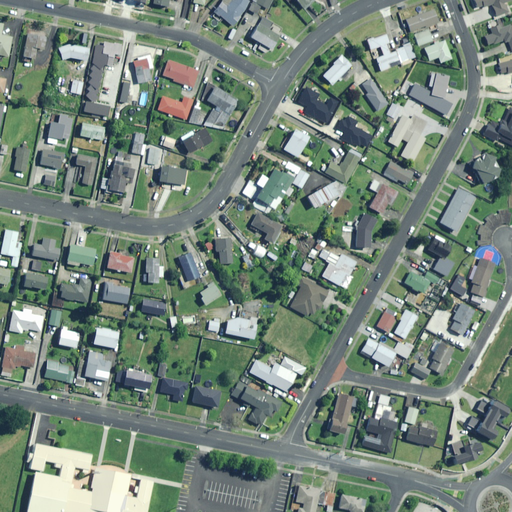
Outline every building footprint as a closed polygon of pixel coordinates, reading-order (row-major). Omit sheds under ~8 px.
[(220,2),(212,12),(218,16),(219,15),(232,26),(240,17),(239,16),(243,10),(249,1),(247,0),(232,0),(232,1),(230,0),(226,6),(220,2)] [(256,0),(255,3),(267,9),(272,0),(256,0)] [(294,0),(295,0),(303,9),(313,0),(294,0)] [(473,0),(476,8),(483,5),(483,7),(491,4),(495,17),(508,12),(504,3),(511,0),(473,0)] [(433,9),(405,19),(410,32),(425,26),(425,27),(438,22),(433,9)] [(273,22),(262,16),(258,24),(268,30),(273,22)] [(2,24),(0,23),(0,55),(6,57),(10,37),(0,35),(2,24)] [(257,23),(249,37),(271,50),(279,36),(268,30),(258,24),(257,23)] [(491,34),(485,36),(488,44),(493,42),(493,44),(503,40),(504,42),(508,41),(511,50),(511,49),(511,25),(510,26),(510,25),(501,28),(500,25),(490,29),(491,34)] [(427,29),(413,34),(418,46),(432,41),(427,29)] [(44,37),(26,33),(22,56),(32,59),(35,48),(42,49),(44,37)] [(376,59),(380,71),(400,63),(395,51),(389,53),(385,44),(389,43),(386,34),(373,39),(372,38),(366,40),(370,49),(379,46),(383,56),(376,59)] [(444,41),(424,48),(428,60),(438,57),(440,63),(451,58),(444,41)] [(403,47),(396,50),(400,62),(414,57),(409,43),(402,45),(403,47)] [(87,49),(68,45),(58,48),(61,60),(69,57),(85,61),(87,49)] [(322,76),(331,85),(351,66),(340,55),(332,63),(333,64),(322,76)] [(132,61),(137,84),(150,81),(145,58),(132,61)] [(167,59),(162,75),(173,79),(172,81),(192,88),(199,70),(167,59)] [(511,59),(497,62),(500,72),(507,71),(508,73),(511,72),(511,59)] [(415,84),(409,95),(446,115),(452,104),(443,99),(449,76),(436,73),(431,92),(415,84)] [(388,104),(370,78),(361,84),(368,93),(365,95),(377,111),(388,104)] [(82,82),(73,80),(70,92),(80,94),(82,82)] [(119,101),(125,103),(130,83),(123,82),(119,101)] [(205,101),(229,115),(238,100),(214,86),(205,101)] [(307,107),(304,112),(326,124),(338,102),(330,98),(326,105),(316,100),(319,94),(305,87),(297,101),(307,107)] [(162,96),(157,110),(185,120),(192,100),(183,97),(181,103),(162,96)] [(109,107),(85,102),(83,112),(107,117),(109,107)] [(400,108),(392,103),(386,114),(394,119),(400,108)] [(200,108),(194,106),(189,122),(195,124),(200,108)] [(487,123),(482,134),(505,145),(506,142),(511,144),(511,107),(509,106),(503,120),(501,119),(499,123),(491,120),(489,124),(487,123)] [(50,122),(46,137),(60,140),(61,138),(68,139),(72,119),(66,118),(67,116),(59,114),(57,124),(50,122)] [(410,120),(402,115),(387,142),(397,147),(401,138),(407,142),(400,156),(412,162),(425,139),(419,136),(427,122),(413,114),(410,120)] [(344,121),(340,119),(335,128),(344,133),(341,139),(351,144),(351,143),(358,147),(360,144),(366,147),(372,136),(354,126),(357,121),(347,116),(344,121)] [(104,128),(81,123),(79,136),(102,140),(104,128)] [(385,128),(381,126),(376,135),(380,137),(385,128)] [(204,128),(180,142),(187,154),(201,146),(202,148),(212,142),(204,128)] [(308,137),(293,129),(282,150),(297,158),(308,137)] [(144,135),(135,133),(131,153),(139,154),(144,135)] [(174,140),(165,137),(162,146),(172,149),(174,140)] [(28,149),(16,147),(14,156),(15,157),(13,170),(24,172),(28,149)] [(156,165),(159,149),(149,148),(147,163),(156,165)] [(64,153),(42,149),(39,165),(59,169),(61,160),(62,161),(64,153)] [(330,162),(324,173),(344,184),(359,158),(348,152),(342,163),(341,163),(339,167),(330,162)] [(473,159),(470,166),(475,168),(480,182),(489,178),(491,173),(495,175),(498,167),(491,165),(494,156),(484,153),(482,159),(478,157),(475,159),(473,159)] [(96,158),(77,154),(75,165),(84,166),(80,183),(90,185),(96,158)] [(105,189),(104,192),(121,195),(123,183),(130,184),(133,169),(128,168),(129,164),(113,161),(109,180),(101,178),(99,188),(105,189)] [(408,171),(390,161),(384,172),(407,185),(413,173),(408,170),(408,171)] [(186,170),(159,167),(157,182),(184,186),(186,170)] [(273,169),(255,198),(274,210),(293,178),(282,171),(280,173),(273,169)] [(299,170),(292,183),(301,188),(308,175),(299,170)] [(55,176),(45,175),(43,184),(53,186),(55,176)] [(261,187),(266,179),(261,175),(255,184),(261,187)] [(396,192),(373,180),(369,188),(376,193),(368,207),(380,214),(387,203),(389,204),(396,192)] [(257,186),(249,181),(242,192),(250,197),(257,186)] [(337,195),(330,184),(306,198),(312,209),(337,195)] [(457,188),(438,221),(454,230),(474,197),(457,188)] [(478,245),(490,242),(490,238),(491,233),(493,229),(497,226),(501,223),(505,222),(510,223),(511,213),(509,213),(509,210),(507,210),(505,209),(502,210),(499,211),(500,213),(498,214),(494,215),(493,213),(491,214),(489,215),(487,217),(485,219),(487,221),(486,222),(485,223),(483,226),(481,225),(480,226),(479,228),(478,230),(478,234),(480,234),(480,236),(480,237),(480,240),(477,240),(478,245)] [(280,226),(256,213),(250,225),(266,234),(263,240),(271,244),(280,226)] [(377,220),(364,213),(359,219),(356,226),(354,247),(369,248),(370,232),(377,220)] [(17,232),(4,230),(0,252),(0,254),(12,257),(10,265),(16,267),(20,244),(15,243),(17,232)] [(449,246),(433,237),(426,249),(442,258),(449,246)] [(232,264),(229,238),(214,240),(215,252),(217,252),(218,265),(232,264)] [(33,244),(30,256),(56,261),(59,249),(53,248),(54,241),(42,239),(40,246),(33,244)] [(142,245),(135,244),(133,251),(141,253),(142,245)] [(94,250),(68,245),(65,261),(91,266),(94,250)] [(339,258),(323,249),(319,257),(329,262),(321,277),(338,286),(340,283),(343,285),(355,262),(341,254),(339,258)] [(120,255),(108,253),(105,269),(130,273),(133,259),(119,256),(120,255)] [(190,253),(177,258),(186,282),(199,278),(190,253)] [(248,254),(241,257),(247,269),(254,266),(248,254)] [(469,292),(483,297),(495,263),(480,257),(471,282),(473,283),(469,292)] [(157,284),(158,259),(144,258),(144,273),(147,273),(146,283),(157,284)] [(444,276),(452,263),(443,258),(442,260),(438,258),(432,269),(444,276)] [(41,262),(32,260),(31,269),(39,271),(41,262)] [(313,267),(304,263),(301,269),(310,273),(313,267)] [(428,282),(409,271),(403,282),(421,293),(428,282)] [(437,277),(426,271),(423,277),(433,284),(437,277)] [(46,278),(24,274),(21,287),(29,289),(29,288),(43,291),(46,278)] [(458,274),(449,288),(462,296),(466,289),(460,286),(464,278),(458,274)] [(328,292),(300,276),(295,284),(300,287),(289,307),(306,316),(308,313),(312,315),(316,309),(320,311),(323,305),(321,304),(328,292)] [(60,292),(59,298),(86,303),(91,280),(79,278),(78,285),(72,284),(71,286),(60,284),(58,291),(60,292)] [(111,284),(104,282),(101,300),(126,304),(128,289),(110,286),(111,284)] [(199,299),(204,306),(220,296),(213,284),(199,293),(202,298),(199,299)] [(142,299),(139,312),(163,317),(165,304),(142,299)] [(449,329),(461,335),(475,311),(460,303),(452,318),(454,319),(449,329)] [(61,312),(51,310),(48,325),(58,327),(61,312)] [(393,333),(403,338),(416,316),(405,310),(399,319),(400,320),(393,333)] [(43,317),(12,311),(8,331),(21,333),(22,330),(27,331),(27,329),(40,332),(43,317)] [(395,318),(383,312),(375,326),(387,332),(395,318)] [(226,322),(223,334),(252,341),(255,326),(249,325),(250,322),(236,319),(226,322)] [(219,323),(209,321),(207,330),(217,332),(219,323)] [(117,334),(95,329),(92,345),(114,350),(117,334)] [(77,334),(60,331),(56,346),(73,349),(77,334)] [(402,339),(390,332),(387,336),(399,343),(402,339)] [(368,338),(360,351),(386,366),(394,353),(368,338)] [(220,344),(211,341),(209,350),(217,352),(220,344)] [(448,359),(453,350),(440,342),(431,358),(433,359),(429,368),(441,375),(449,360),(448,359)] [(411,349),(400,344),(396,353),(406,358),(411,349)] [(15,350),(5,348),(1,367),(14,370),(14,367),(19,368),(19,366),(32,369),(35,354),(23,351),(24,348),(16,346),(15,350)] [(102,355),(88,352),(83,377),(106,382),(110,363),(101,362),(102,355)] [(304,368),(285,357),(280,365),(289,370),(290,369),(300,375),(304,368)] [(74,385),(83,387),(85,379),(82,378),(86,362),(80,360),(74,385)] [(255,360),(248,372),(284,392),(294,374),(274,363),(270,369),(255,360)] [(57,363),(47,361),(43,377),(65,382),(68,367),(57,365),(57,363)] [(429,371),(415,362),(410,371),(424,379),(429,371)] [(167,365),(159,363),(157,376),(164,377),(167,365)] [(150,377),(118,370),(115,382),(122,384),(122,386),(147,391),(150,377)] [(74,373),(68,371),(66,383),(71,384),(74,373)] [(497,373),(493,371),(488,380),(492,382),(497,373)] [(188,383),(162,378),(159,392),(172,395),(171,400),(181,402),(184,390),(186,391),(188,383)] [(256,392),(238,381),(231,394),(254,407),(247,419),(254,424),(255,423),(259,425),(265,415),(268,416),(271,410),(275,412),(281,402),(258,389),(256,392)] [(220,392),(194,387),(191,403),(216,409),(220,392)] [(380,393),(372,391),(369,401),(377,403),(380,393)] [(358,399),(338,393),(328,431),(341,435),(349,406),(355,407),(358,399)] [(471,416),(466,424),(477,430),(476,433),(490,441),(495,432),(490,429),(493,423),(494,420),(495,420),(502,406),(491,400),(489,404),(480,400),(475,409),(485,414),(481,421),(471,416)] [(418,410),(408,407),(404,422),(414,424),(418,410)] [(364,436),(361,445),(390,453),(391,448),(389,448),(396,422),(379,417),(379,420),(368,417),(365,430),(381,435),(379,440),(364,436)] [(409,427),(405,440),(432,447),(436,431),(419,426),(418,429),(409,427)] [(451,457),(454,465),(465,461),(465,462),(475,459),(473,453),(480,450),(477,443),(471,445),(471,444),(463,447),(461,441),(450,444),(454,456),(451,457)] [(90,455),(32,443),(27,469),(40,472),(42,461),(60,465),(57,477),(31,472),(23,511),(145,511),(151,483),(139,480),(135,499),(124,496),(129,475),(93,467),(89,488),(91,488),(90,492),(69,488),(73,467),(87,470),(90,455)] [(313,511),(318,490),(297,486),(294,502),(302,504),(301,509),(297,508),(296,511),(313,511)] [(331,511),(335,494),(327,492),(324,505),(327,505),(326,511),(328,511),(331,511)] [(362,511),(365,500),(340,495),(337,508),(349,511),(348,511),(362,511)]
